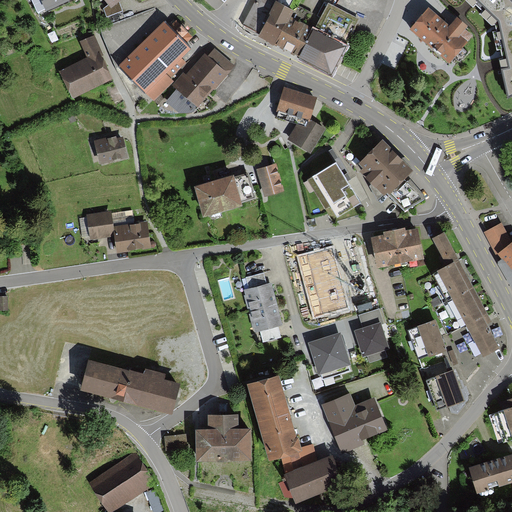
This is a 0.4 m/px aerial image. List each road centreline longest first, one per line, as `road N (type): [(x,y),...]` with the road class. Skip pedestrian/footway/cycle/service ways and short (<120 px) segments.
road 1 (residential): [(453,203),(431,215),(184,255)]
road 2 (unclassified): [(511,374),(431,460),(335,511)]
road 3 (residential): [(184,255),(217,379),(144,438)]
road 4 (secondary): [(178,0),(237,47),(352,104)]
road 5 (residential): [(0,280),(184,255)]
road 6 (residential): [(0,392),(118,418),(144,438)]
road 7 (secondary): [(453,203),(511,311)]
